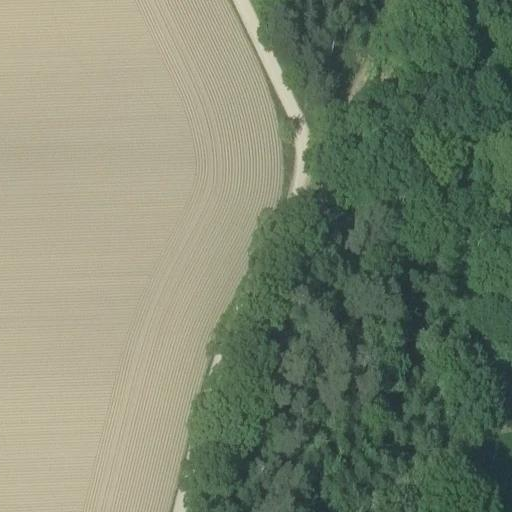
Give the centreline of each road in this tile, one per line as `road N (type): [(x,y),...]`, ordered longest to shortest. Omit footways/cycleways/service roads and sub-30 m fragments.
road 1 (track): [(311,161),(245,297),(180,511)]
road 2 (track): [(311,161),(416,0)]
road 3 (track): [(239,0),(311,161)]
